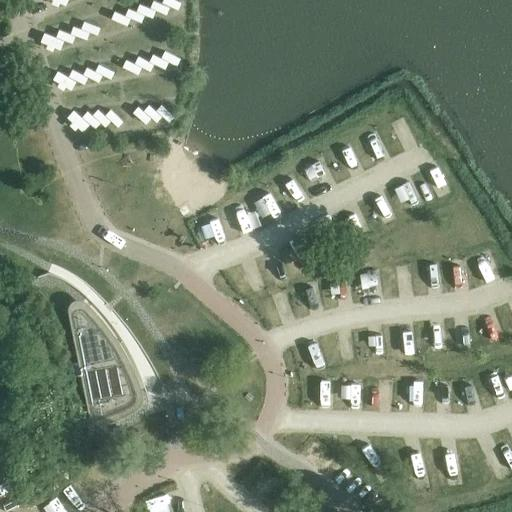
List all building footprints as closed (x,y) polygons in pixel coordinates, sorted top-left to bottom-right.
[(183,2),(178,0),(164,0),(163,3),(156,0),(154,0),(152,7),(141,3),(138,10),(129,6),(126,14),(116,10),(113,18),(128,24),(131,17),(142,22),(145,14),(154,18),(157,10),(168,15),(171,7),(180,10),(183,2)] [(104,25),(87,19),(84,27),(75,23),(73,31),(62,27),(58,36),(46,31),(43,40),(62,47),(65,38),(74,41),(77,34),(89,38),(92,31),(101,34),(104,25)] [(137,62),(128,58),(124,65),(141,74),(145,66),(152,70),(156,63),(167,69),(171,61),(179,65),(183,56),(168,49),(164,57),(155,52),(151,60),(141,54),(137,62)] [(71,75),(60,69),(55,77),(73,87),(78,78),(87,83),(91,76),(101,82),(105,74),(113,79),(118,70),(102,61),(98,69),(90,64),(85,73),(76,67),(71,75)] [(145,110),(140,105),(134,111),(146,122),(152,116),(158,121),(163,115),(170,122),(177,114),(163,102),(157,109),(150,103),(145,110)] [(83,115),(77,108),(70,115),(83,129),(91,122),(96,128),(102,122),(106,127),(113,121),(117,126),(124,119),(113,108),(106,114),(100,107),(94,113),(90,108),(83,115)] [(92,301),(85,293),(77,293),(74,298),(73,307),(82,347),(89,375),(93,392),(97,405),(108,406),(124,401),(134,395),(139,388),(136,371),(131,356),(114,329),(100,310),(92,301)]
